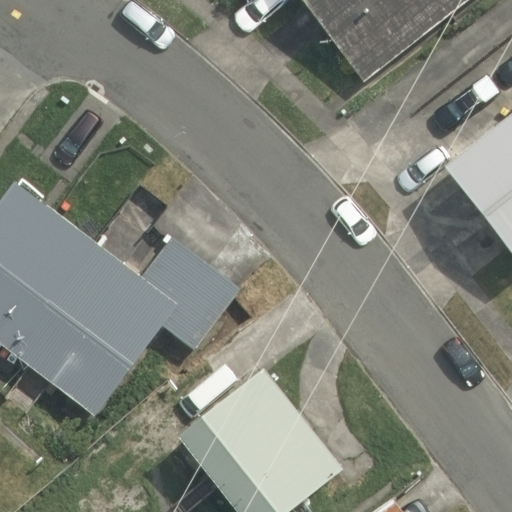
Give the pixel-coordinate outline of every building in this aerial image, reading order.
[(303,0),(366,84),(472,0),(303,0)] [(511,119),(450,169),(511,250),(511,119)] [(196,351),(243,289),(174,238),(143,279),(17,182),(0,205),(0,343),(96,418),(163,328),(196,351)] [(268,368),(182,439),(238,511),(294,511),(348,470),(268,368)] [(404,511),(395,501),(380,511),(404,511)]
